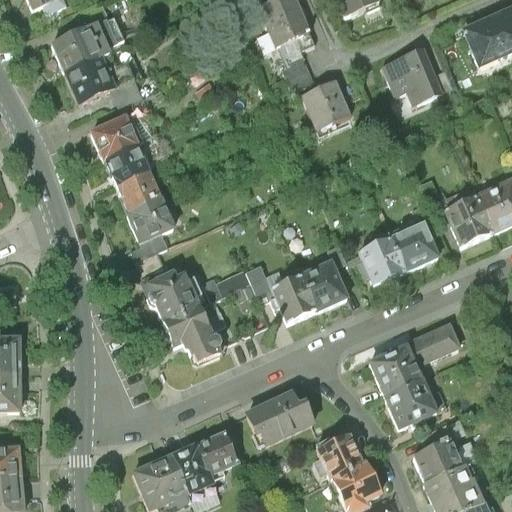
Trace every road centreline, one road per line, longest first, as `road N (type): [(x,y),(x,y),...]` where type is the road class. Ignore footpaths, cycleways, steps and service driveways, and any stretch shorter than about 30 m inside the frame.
road 1 (residential): [(311,357),(137,423),(82,424)]
road 2 (residential): [(511,265),(311,357)]
road 3 (tertiary): [(60,222),(77,287),(82,424)]
road 4 (residential): [(311,357),(381,440),(409,511)]
road 5 (tertiary): [(0,85),(60,222)]
